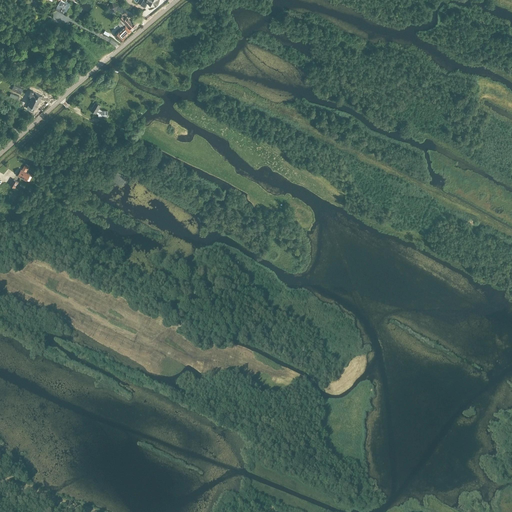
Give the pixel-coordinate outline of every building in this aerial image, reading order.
[(61,1),(58,6),(60,7),(65,10),(63,12),(66,14),(71,4),(66,1),(65,2),(64,3),(61,1)] [(115,12),(119,5),(112,1),(108,8),(115,12)] [(125,19),(124,18),(121,15),(119,17),(129,27),(128,27),(132,31),(140,23),(137,19),(132,23),(127,17),(125,19)] [(125,37),(131,31),(120,20),(117,24),(122,29),(120,31),(119,31),(115,35),(121,41),(125,37)] [(29,105),(28,109),(34,112),(36,108),(37,109),(40,102),(41,102),(44,96),(32,91),(29,97),(32,98),(29,105)] [(91,110),(96,113),(98,114),(98,116),(103,116),(108,116),(108,110),(102,110),(99,108),(101,105),(96,102),(91,110)] [(25,172),(29,166),(26,164),(22,170),(21,170),(18,175),(26,180),(30,175),(25,172)] [(123,187),(128,178),(117,172),(112,181),(123,187)] [(15,188),(18,182),(13,179),(10,184),(15,188)]
